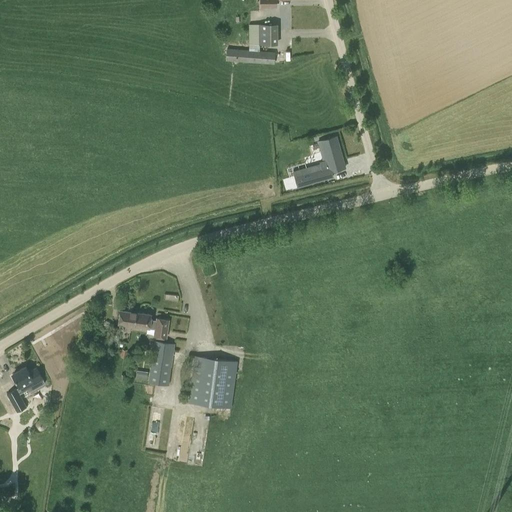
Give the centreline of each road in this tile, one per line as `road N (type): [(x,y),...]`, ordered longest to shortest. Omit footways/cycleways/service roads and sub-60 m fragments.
road 1 (unclassified): [(377,203),(185,247),(0,348)]
road 2 (unclassified): [(377,203),(331,0)]
road 3 (unclassified): [(511,172),(377,203)]
